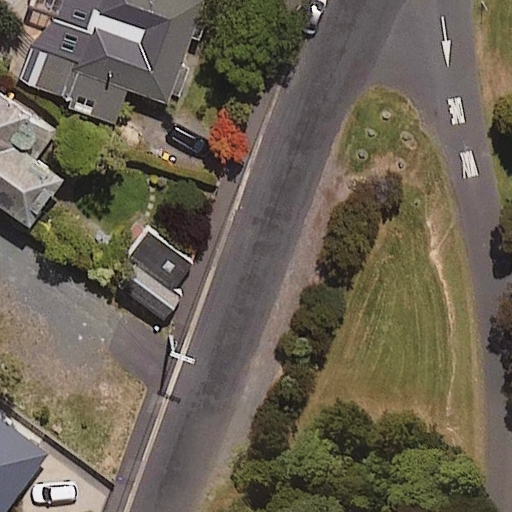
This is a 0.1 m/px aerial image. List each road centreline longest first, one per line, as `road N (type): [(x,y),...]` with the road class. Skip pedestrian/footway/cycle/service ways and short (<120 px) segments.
road 1 (residential): [(173,511),(363,0)]
road 2 (residential): [(429,0),(506,317),(497,511)]
